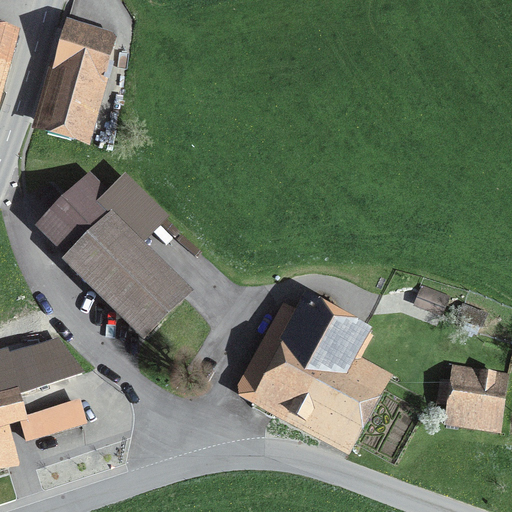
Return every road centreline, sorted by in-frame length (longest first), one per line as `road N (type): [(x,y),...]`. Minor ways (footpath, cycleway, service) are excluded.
road 1 (unclassified): [(204,425),(98,351),(55,307),(16,233),(0,169)]
road 2 (unclassified): [(442,511),(204,425)]
road 3 (unclassified): [(204,425),(165,468),(55,511)]
road 4 (tertiary): [(0,162),(49,0)]
